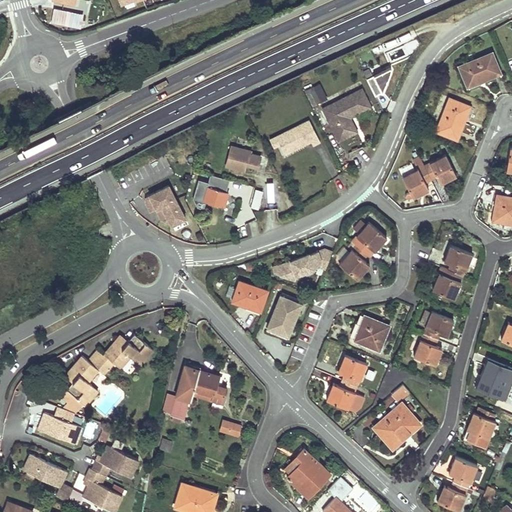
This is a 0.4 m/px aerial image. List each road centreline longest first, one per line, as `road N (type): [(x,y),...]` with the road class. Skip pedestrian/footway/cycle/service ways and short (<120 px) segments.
road 1 (trunk): [(0,194),(179,102),(407,0)]
road 2 (trunk): [(345,0),(0,164)]
road 3 (residential): [(496,247),(446,431),(398,497)]
road 4 (residential): [(511,5),(434,52),(363,188)]
road 5 (residential): [(404,222),(400,285),(334,304),(289,396)]
road 6 (residential): [(363,188),(323,217),(259,245),(189,258),(157,250)]
road 7 (tertiary): [(135,247),(48,78)]
road 8 (tertiary): [(0,387),(21,358),(147,291)]
road 9 (unclassified): [(55,58),(217,0)]
road 10 (tertiary): [(289,396),(398,497)]
road 11 (tertiary): [(121,267),(85,298),(0,345)]
road 12 (residential): [(289,396),(255,471),(256,486),(279,511)]
